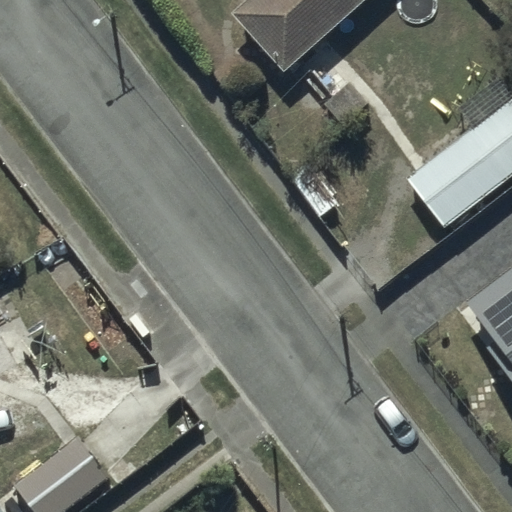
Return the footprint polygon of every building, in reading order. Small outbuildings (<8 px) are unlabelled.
[(286,85),(380,0),(264,0),(266,2),(236,30),(286,85)] [(511,1),(502,10),(511,21),(511,1)] [(445,242),(511,187),(511,112),(408,196),(445,242)] [(511,400),(511,285),(464,322),(494,361),(486,366),(511,400)] [(49,511),(109,468),(79,426),(12,474),(39,511),(49,511)]
